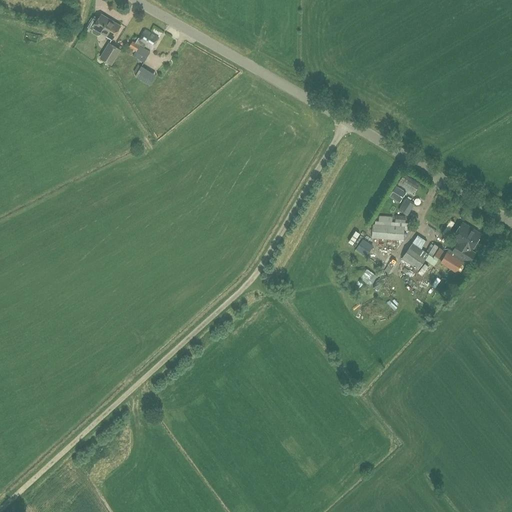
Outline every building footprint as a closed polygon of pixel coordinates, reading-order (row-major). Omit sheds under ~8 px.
[(93,27),(92,30),(93,33),(97,35),(100,35),(101,32),(112,39),(120,26),(113,21),(112,22),(101,15),(102,15),(101,14),(93,27)] [(158,33),(160,29),(151,24),(149,28),(158,33)] [(145,29),(139,39),(137,39),(135,43),(132,41),(129,47),(136,51),(133,56),(144,62),(150,52),(144,48),(144,46),(151,51),(159,37),(145,29)] [(111,65),(121,49),(120,49),(121,46),(116,43),(115,46),(109,42),(99,58),(111,65)] [(135,76),(150,85),(156,75),(141,66),(135,76)] [(402,209),(407,200),(402,197),(397,207),(402,209)] [(429,215),(448,226),(452,220),(447,216),(454,205),(439,197),(429,215)] [(406,213),(413,203),(409,200),(402,211),(406,213)] [(372,238),(404,240),(404,232),(408,232),(408,223),(405,223),(406,216),(395,215),(395,222),(392,222),(392,216),(379,215),(378,221),(375,221),(375,224),(373,224),(372,238)] [(472,250),(482,234),(462,222),(451,239),(456,243),(452,251),(449,249),(440,262),(456,272),(464,259),(470,263),(476,253),(472,250)] [(357,247),(363,249),(366,243),(360,241),(357,247)] [(433,265),(443,250),(434,244),(428,253),(412,242),(401,259),(418,270),(425,260),(433,265)] [(367,270),(360,279),(370,286),(377,277),(367,270)] [(446,280),(451,295),(464,290),(460,279),(454,282),(452,278),(446,280)]
